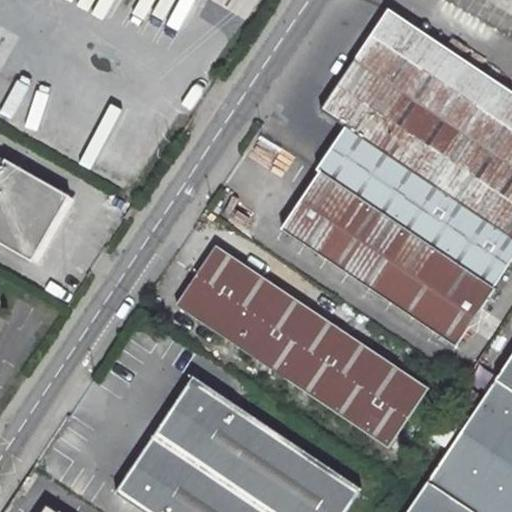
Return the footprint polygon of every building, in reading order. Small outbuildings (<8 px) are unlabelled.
[(347,127),(511,236),(511,91),(389,11),(323,111),(347,127)] [(511,260),(511,236),(347,127),(334,146),(509,265),(511,260)] [(283,229),(456,347),(509,265),(334,146),(319,169),(322,171),(283,229)] [(0,245),(33,264),(69,199),(0,159),(0,245)] [(220,247),(180,305),(387,445),(427,387),(220,247)] [(23,314),(3,302),(0,306),(0,343),(3,346),(23,314)] [(511,511),(511,355),(414,501),(430,511),(511,511)] [(117,492),(146,511),(348,511),(363,490),(195,377),(117,492)] [(461,423),(447,413),(432,436),(446,445),(461,423)] [(430,511),(414,501),(407,511),(430,511)]
